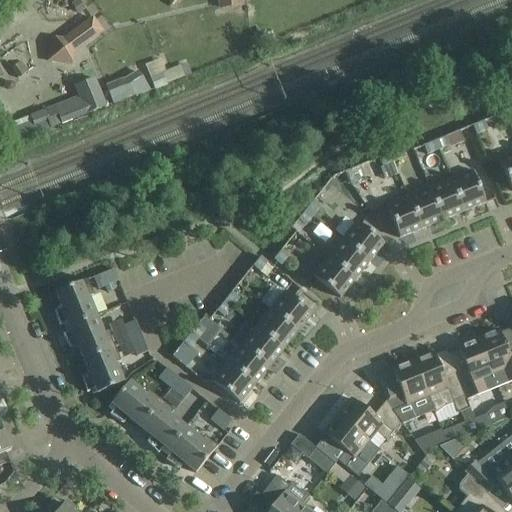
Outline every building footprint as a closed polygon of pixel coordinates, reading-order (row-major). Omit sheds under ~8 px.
[(78,0),(71,5),(78,15),(86,10),(78,0)] [(240,6),(238,0),(219,0),(221,9),(240,6)] [(86,44),(102,32),(92,19),(76,31),(86,44)] [(73,54),(75,42),(63,41),(55,39),(52,59),(71,62),(73,54)] [(21,63),(11,69),(18,79),(27,72),(21,63)] [(151,92),(138,72),(125,79),(105,86),(113,105),(135,96),(136,98),(151,92)] [(167,87),(162,74),(150,78),(155,92),(167,87)] [(60,126),(106,107),(95,79),(74,87),(77,97),(53,107),(60,126)] [(48,120),(45,111),(30,117),(33,126),(37,125),(46,121),(48,120)] [(487,131),(483,122),(472,127),(475,135),(487,131)] [(434,142),(438,151),(449,146),(445,138),(434,142)] [(438,151),(434,142),(423,147),(426,155),(438,151)] [(401,149),(389,154),(393,163),(404,158),(401,149)] [(393,163),(389,154),(379,159),(382,167),(393,163)] [(511,192),(511,154),(498,160),(511,193),(511,192)] [(450,180),(463,212),(485,204),(471,171),(450,180)] [(463,212),(450,180),(428,189),(442,221),(463,212)] [(442,221),(428,189),(407,197),(421,230),(442,221)] [(399,239),(421,230),(407,197),(385,206),(399,239)] [(313,202),(305,211),(312,217),(320,208),(313,202)] [(312,217),(305,211),(298,221),(305,227),(312,217)] [(341,241),(369,263),(384,245),(356,222),(341,241)] [(369,263),(341,241),(327,259),(354,281),(369,263)] [(288,257),(281,251),(273,260),(280,266),(288,257)] [(267,263),(260,258),(252,267),(259,273),(267,263)] [(354,281),(327,259),(312,277),(340,299),(354,281)] [(114,270),(93,279),(98,290),(103,288),(105,287),(113,283),(118,281),(114,270)] [(86,281),(55,294),(61,308),(55,311),(59,327),(75,320),(78,329),(63,336),(71,350),(77,347),(88,375),(82,378),(86,394),(102,387),(104,392),(123,384),(116,365),(120,363),(107,333),(103,335),(88,298),(93,297),(86,281)] [(113,283),(105,287),(107,292),(115,289),(113,283)] [(270,310),(297,332),(312,314),(296,302),(285,292),(270,310)] [(231,293),(224,302),(231,308),(238,299),(231,293)] [(223,318),(231,308),(224,302),(216,312),(223,318)] [(297,332),(270,310),(255,328),(283,350),(297,332)] [(130,342),(141,337),(135,322),(124,326),(130,342)] [(198,325),(190,334),(197,340),(205,331),(198,325)] [(283,350),(255,328),(241,346),(268,368),(283,350)] [(497,330),(477,339),(497,388),(511,381),(511,354),(508,356),(497,330)] [(190,350),(197,340),(190,334),(183,344),(172,357),(186,368),(196,355),(190,350)] [(148,353),(141,337),(130,342),(136,357),(148,353)] [(467,373),(456,377),(466,401),(486,393),(497,388),(477,339),(456,347),(467,373)] [(268,368),(241,346),(227,364),(254,386),(268,368)] [(432,353),(412,361),(427,398),(433,412),(434,415),(443,408),(453,404),(457,414),(460,413),(469,409),(466,401),(456,377),(456,378),(454,374),(443,379),(432,353)] [(402,396),(385,403),(400,424),(401,425),(433,412),(427,398),(412,361),(391,370),(402,396)] [(254,386),(227,364),(212,382),(224,392),(239,404),(254,386)] [(158,379),(171,389),(179,380),(166,369),(158,379)] [(192,390),(179,380),(171,389),(184,400),(192,390)] [(201,441),(170,416),(173,413),(148,392),(145,396),(129,383),(116,399),(120,402),(109,416),(123,424),(127,419),(151,438),(146,443),(157,455),(169,441),(176,448),(165,461),(179,470),(183,464),(195,474),(216,448),(203,438),(201,441)] [(171,389),(163,399),(176,410),(184,400),(171,389)] [(351,400),(337,417),(368,442),(379,451),(386,442),(392,434),(400,424),(385,403),(373,418),(351,400)] [(464,423),(442,432),(446,444),(479,431),(478,430),(474,420),(469,409),(460,413),(464,423)] [(231,422),(218,411),(210,421),(223,431),(231,422)] [(484,415),(474,420),(478,430),(489,426),(484,415)] [(368,442),(337,417),(323,434),(345,452),(337,462),(353,474),(357,477),(365,468),(354,459),(368,442)] [(10,451),(0,425),(0,466),(9,463),(5,454),(10,451)] [(441,430),(414,442),(425,457),(431,451),(446,444),(442,432),(441,430)] [(305,441),(299,436),(290,446),(327,475),(335,465),(305,441)] [(511,502),(511,463),(507,457),(486,472),(475,461),(463,473),(487,495),(498,484),(511,502)] [(423,460),(419,465),(426,471),(430,465),(423,460)] [(408,477),(398,470),(389,481),(399,489),(408,477)] [(462,503),(455,511),(500,511),(502,511),(487,496),(487,495),(463,473),(467,476),(458,486),(459,492),(467,498),(462,503)] [(289,487),(276,477),(260,497),(272,507),(268,511),(296,511),(302,505),(309,497),(292,484),(289,487)] [(364,489),(349,477),(339,490),(354,502),(364,489)] [(371,477),(363,487),(374,495),(382,486),(371,477)] [(407,480),(400,489),(413,499),(420,490),(407,480)] [(397,511),(408,499),(399,491),(387,506),(394,511),(397,511)] [(72,511),(75,509),(66,502),(57,511),(42,511),(41,511),(72,511)]
